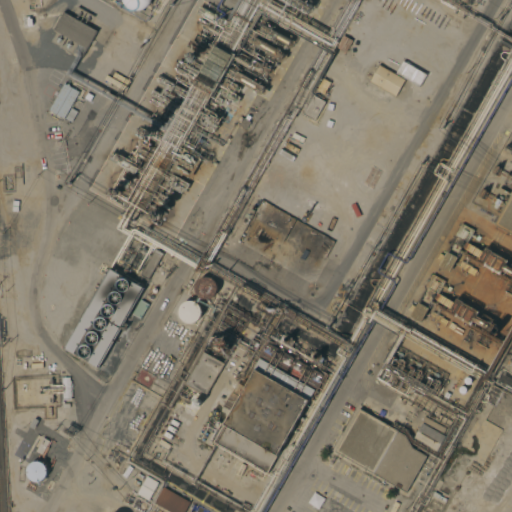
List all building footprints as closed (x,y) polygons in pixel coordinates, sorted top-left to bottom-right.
[(137,11),(134,11),(131,10),(129,9),(126,8),(124,6),(122,4),(120,2),(119,0),(150,0),(150,1),(149,3),(147,6),(145,7),(142,9),(140,10),(137,11)] [(301,0),(310,5),(311,6),(311,7),(309,11),(308,11),(306,11),(287,0),(301,0)] [(223,19),(223,20),(222,22),(221,23),(220,24),(199,12),(202,7),(223,19)] [(97,31),(86,49),(53,29),(63,11),(97,31)] [(455,45),(398,12),(383,40),(440,72),(455,45)] [(291,40),(288,46),(259,30),(263,24),(291,40)] [(349,45),(351,45),(349,49),(347,48),(345,52),(336,47),(342,35),(352,40),(349,45)] [(284,53),(280,60),(251,43),(255,37),(284,53)] [(215,46),(232,56),(213,88),(196,78),(215,46)] [(188,59),(188,56),(190,53),(192,52),(194,52),(195,53),(197,54),(197,55),(198,57),(197,59),(197,60),(195,61),(193,62),(192,62),(190,61),(189,60),(188,59)] [(271,69),(268,74),(250,64),(253,59),(271,69)] [(404,79),(395,96),(369,81),(378,64),(404,79)] [(232,78),(236,71),(265,87),(261,94),(232,78)] [(323,94),(316,90),(322,78),(330,82),(323,94)] [(222,84),(225,79),(238,86),(236,91),(222,84)] [(65,119),(77,90),(61,83),(49,112),(65,119)] [(217,93),(220,88),(236,97),(233,102),(217,93)] [(314,120),(302,114),(313,95),(325,102),(314,120)] [(246,129),(238,125),(240,121),(238,120),(240,116),(250,122),(246,129)] [(152,126),(153,127),(155,128),(155,130),(155,133),(153,134),(152,135),(149,134),(148,134),(147,132),(147,130),(147,129),(149,127),(150,126),(152,126)] [(190,178),(175,170),(174,172),(170,170),(176,160),(178,161),(180,158),(176,156),(181,147),(201,158),(190,178)] [(137,168),(135,173),(110,159),(113,154),(137,168)] [(112,189),(113,188),(114,187),(116,187),(118,188),(119,189),(120,190),(120,191),(120,193),(119,194),(117,195),(115,196),(114,196),(112,195),(111,194),(111,193),(111,191),(111,190),(112,189)] [(511,235),(493,224),(511,190),(511,235)] [(161,214),(161,216),(160,217),(159,219),(157,219),(155,219),(154,218),(153,216),(153,214),(154,212),(155,211),(157,211),(159,211),(160,212),(161,213),(161,214)] [(473,230),(467,242),(464,241),(455,256),(457,258),(449,271),(438,265),(446,251),(448,253),(457,237),(454,235),(461,223),(473,230)] [(148,279),(140,274),(155,249),(163,254),(148,279)] [(97,367),(64,348),(110,268),(143,288),(97,367)] [(444,281),(438,293),(435,292),(426,308),(428,308),(420,322),(409,316),(417,302),(420,303),(428,287),(426,286),(432,274),(444,281)] [(215,282),(216,284),(216,287),(216,290),(216,292),(214,294),(212,297),(210,298),(208,299),(205,299),(202,298),(200,297),(198,296),(197,294),(195,292),(194,289),(194,287),(195,285),(196,282),(198,280),(199,279),(201,277),(204,277),(206,277),(208,277),(211,278),(213,280),(215,282)] [(139,319),(131,314),(140,299),(148,304),(139,319)] [(188,323),(186,322),(184,321),(183,320),(181,318),(181,317),(180,315),(180,313),(180,311),(180,309),(181,307),(182,305),(183,304),(185,303),(187,302),(189,301),(190,301),(192,301),(194,301),(196,302),(198,303),(199,304),(201,306),(202,308),(202,310),(202,312),(202,314),(202,316),(201,317),(200,319),(199,321),(197,322),(195,323),(194,323),(192,324),(190,323),(188,323)] [(472,319),(473,316),(489,325),(487,327),(472,319)] [(463,330),(460,335),(453,331),(456,326),(463,330)] [(496,334),(491,332),(494,326),(499,328),(496,334)] [(294,341),(291,345),(280,339),(282,335),(294,341)] [(220,352),(219,352),(217,352),(214,351),(213,349),(212,347),(212,345),(212,343),(213,341),(215,339),(218,338),(219,338),(221,338),(223,340),(225,342),(226,344),(226,346),(225,349),(225,350),(223,351),(220,352)] [(205,396),(184,383),(202,351),(223,363),(205,396)] [(323,358),(321,363),(309,356),(312,352),(323,358)] [(267,473),(213,442),(259,359),(314,390),(267,473)] [(71,400),(63,400),(61,378),(69,377),(71,400)] [(228,379),(231,379),(232,380),(233,381),(234,382),(234,383),(234,384),(233,387),(232,387),(230,388),(229,387),(228,387),(227,386),(226,385),(226,383),(226,382),(226,381),(227,380),(228,379)] [(193,401),(193,400),(194,399),(196,398),(197,399),(198,399),(199,400),(200,402),(200,403),(199,404),(198,405),(197,406),(196,406),(195,406),(193,405),(193,404),(192,403),(192,402),(193,401)] [(334,451),(358,409),(405,435),(412,448),(426,456),(405,492),(334,451)] [(445,428),(442,434),(445,436),(436,452),(412,439),(421,423),(420,423),(424,416),(445,428)] [(47,470),(47,472),(47,474),(46,476),(45,478),(44,479),(42,480),(41,481),(39,481),(37,481),(35,481),(33,481),(31,480),(30,478),(29,476),(28,474),(27,472),(27,470),(28,468),(29,467),(30,465),(31,464),(33,463),(35,462),(37,461),(38,462),(40,462),(42,463),(44,464),(45,465),(46,467),(47,468),(47,470)] [(148,501),(136,494),(147,476),(159,483),(148,501)] [(190,502),(184,511),(168,511),(153,503),(163,487),(190,502)]
